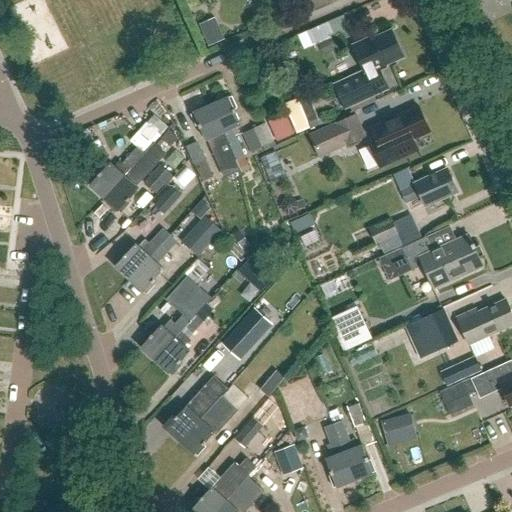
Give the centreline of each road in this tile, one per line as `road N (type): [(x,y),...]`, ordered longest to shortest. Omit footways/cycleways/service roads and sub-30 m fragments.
road 1 (residential): [(31,143),(365,0)]
road 2 (residential): [(145,511),(55,225)]
road 3 (residential): [(55,225),(41,240),(36,265),(9,511)]
road 4 (unclassified): [(432,0),(511,183)]
road 5 (residential): [(511,458),(380,511)]
